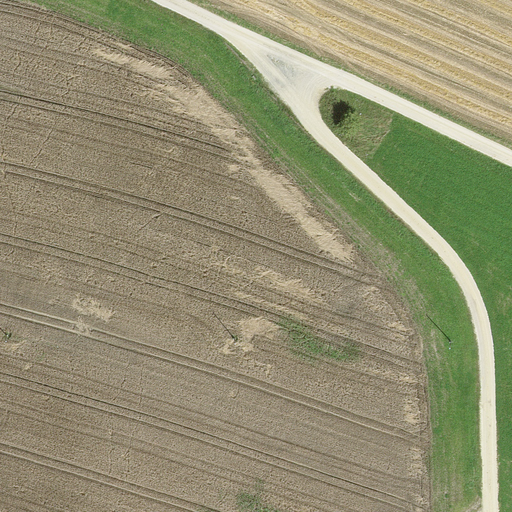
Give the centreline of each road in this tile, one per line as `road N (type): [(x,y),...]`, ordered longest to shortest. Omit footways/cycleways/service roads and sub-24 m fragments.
road 1 (track): [(317,68),(295,107),(447,259),(476,312),(488,511)]
road 2 (track): [(511,162),(158,0)]
